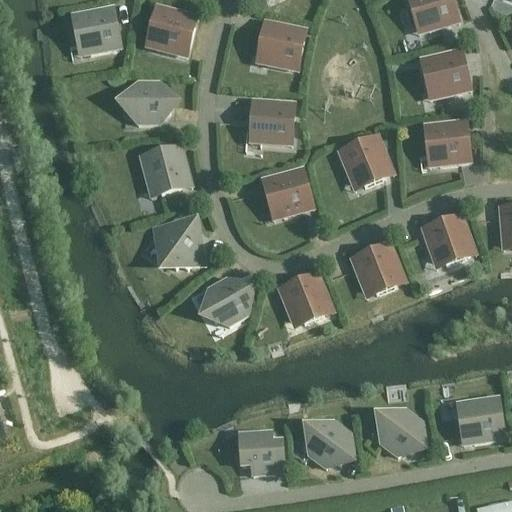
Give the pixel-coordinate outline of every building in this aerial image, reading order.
[(429,35),(449,30),(447,20),(456,17),(451,0),(418,0),(420,5),(410,8),(416,29),(426,26),(429,35)] [(156,53),(177,59),(180,49),(190,52),(195,31),(185,28),(188,19),(167,13),(164,23),(155,20),(149,41),(159,44),(156,53)] [(90,59),(111,55),(109,45),(119,43),(115,22),(105,24),(104,14),(82,18),(84,28),(74,29),(78,51),(88,49),(90,59)] [(267,69),(288,73),(290,64),(300,66),(304,44),(294,42),(296,33),(275,28),(273,38),(263,36),(259,57),(269,59),(267,69)] [(440,102),(461,97),(459,88),(469,85),(464,64),(454,67),(452,57),(431,62),(433,71),(423,74),(428,95),(438,93),(440,102)] [(138,129),(160,129),(160,119),(170,119),(170,97),(160,97),(160,87),(138,87),(138,97),(128,97),(128,119),(138,119),(138,129)] [(260,148),(282,149),(283,139),(293,140),(294,118),(284,118),(285,108),(263,106),(263,116),(253,115),(251,137),(261,138),(260,148)] [(439,170),(461,168),(460,158),(470,157),(467,136),(457,137),(456,127),(435,129),(436,139),(426,140),(428,161),(438,160),(439,170)] [(365,191),(384,183),(381,174),(390,170),(381,150),(372,154),(368,145),(348,153),(352,162),(343,166),(351,186),(361,182),(365,191)] [(144,171),(149,192),(159,190),(161,199),(182,194),(180,184),(189,182),(184,161),(174,163),(172,153),(151,159),(154,169),(144,171)] [(283,222),(304,216),(302,206),(311,204),(306,183),(296,186),(293,176),(272,182),(275,191),(265,194),(271,215),(281,212),(283,222)] [(511,211),(510,212),(511,222),(501,223),(503,244),(511,243),(511,211)] [(446,270),(466,263),(463,253),(472,250),(465,230),(456,233),(453,223),(432,230),(435,240),(426,243),(433,264),(443,260),(446,270)] [(158,260),(176,273),(182,265),(190,271),(203,254),(194,248),(200,240),(183,227),(177,235),(169,229),(156,246),(164,252),(158,260)] [(377,299),(397,291),(393,282),(402,278),(394,258),(385,262),(381,252),(361,260),(365,270),(356,273),(364,293),(373,290),(377,299)] [(304,329),(324,321),(321,311),(330,308),(322,288),(313,291),(309,282),(289,290),(293,299),(283,303),(291,323),(301,319),(304,329)] [(205,308),(215,327),(224,322),(229,331),(248,320),(243,311),(252,306),(241,287),(232,292),(227,284),(209,294),(213,303),(205,308)] [(459,418),(462,440),(472,438),(473,448),(495,445),(493,435),(503,433),(500,412),(490,414),(488,404),(467,407),(469,417),(459,418)] [(381,448),(398,461),(404,453),(412,459),(425,442),(417,436),(423,428),(405,415),(399,423),(391,417),(378,434),(386,440),(381,448)] [(309,460),(326,473),(332,465),(340,471),(353,453),(345,447),(351,439),(334,426),(328,434),(320,428),(307,446),(315,452),(309,460)] [(241,449),(242,471),(252,470),(253,480),(274,478),(274,468),(284,468),(282,446),(272,447),(271,437),(250,438),(251,448),(241,449)] [(483,511),(488,511),(511,506),(511,492),(481,500),(483,511)]
